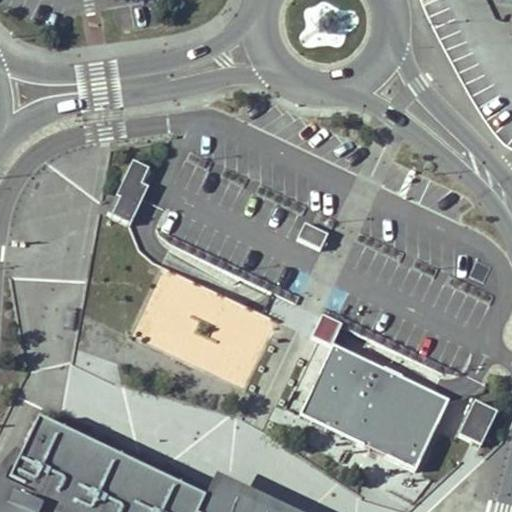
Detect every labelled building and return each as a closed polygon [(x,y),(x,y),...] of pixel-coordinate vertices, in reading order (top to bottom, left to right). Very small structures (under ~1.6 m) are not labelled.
[(148,175),(132,168),(107,219),(131,230),(149,193),(146,192),(141,189),(148,175)] [(304,230),(297,245),(321,256),(328,242),(304,230)] [(492,267),(476,260),(469,278),(484,285),(492,267)] [(275,318),(160,270),(130,340),(245,389),(275,318)] [(321,320),(310,343),(329,352),(340,329),(321,320)] [(333,358),(299,429),(419,485),(452,414),(333,358)] [(500,424),(476,412),(459,446),(483,458),(500,424)] [(193,511),(197,504),(32,427),(16,461),(8,460),(0,469),(0,511),(193,511)] [(269,511),(206,482),(197,504),(193,511),(269,511)]
